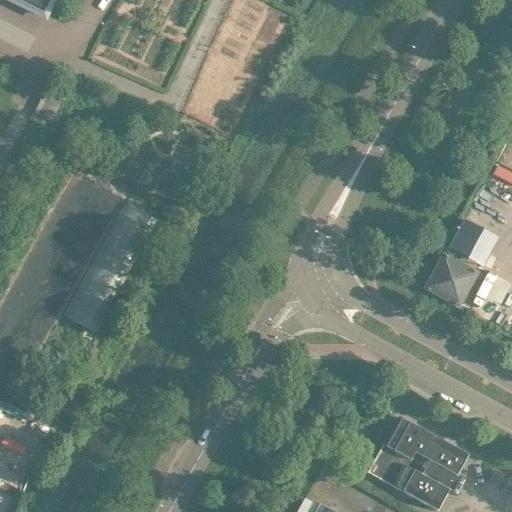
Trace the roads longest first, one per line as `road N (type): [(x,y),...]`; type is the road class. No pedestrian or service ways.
road 1 (tertiary): [(326,282),(325,229),(452,0)]
road 2 (tertiary): [(161,511),(286,305),(326,282)]
road 3 (unclassified): [(511,402),(349,310),(326,282)]
